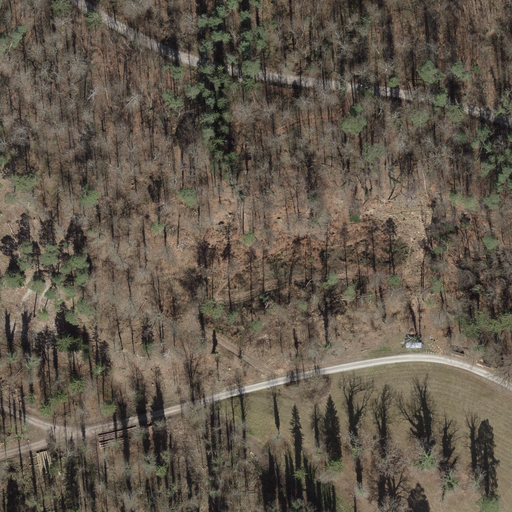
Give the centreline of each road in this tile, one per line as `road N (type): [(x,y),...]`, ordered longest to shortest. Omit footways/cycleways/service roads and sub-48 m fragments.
road 1 (track): [(511,386),(468,366),(393,358),(58,438)]
road 2 (unclassified): [(511,122),(449,102),(191,62),(78,0)]
